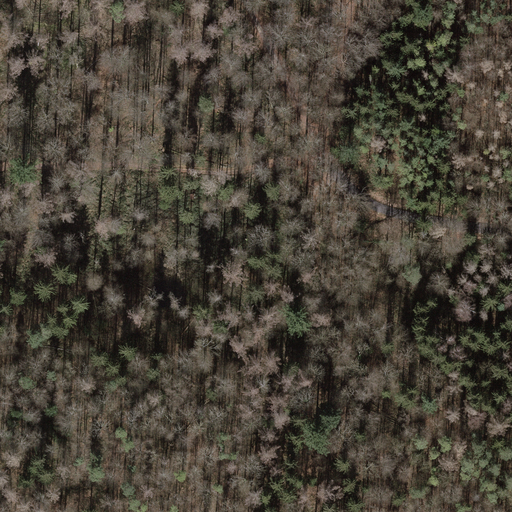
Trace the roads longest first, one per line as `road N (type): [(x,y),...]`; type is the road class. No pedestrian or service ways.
road 1 (track): [(317,146),(376,205),(511,230)]
road 2 (track): [(242,0),(317,146)]
road 3 (track): [(0,128),(79,0)]
